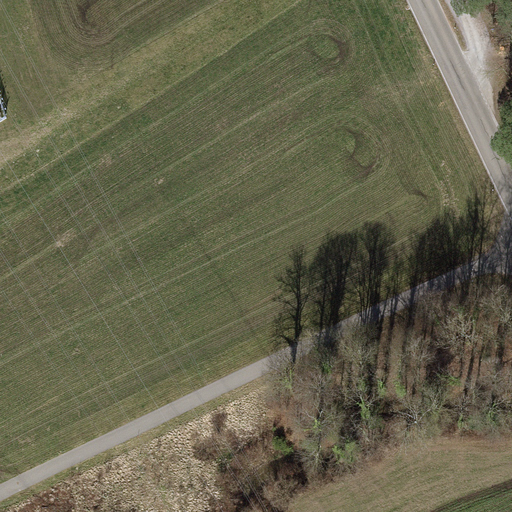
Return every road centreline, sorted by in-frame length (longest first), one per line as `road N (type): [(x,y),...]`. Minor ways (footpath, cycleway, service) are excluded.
road 1 (track): [(0,500),(511,253)]
road 2 (unclassified): [(422,0),(511,195)]
